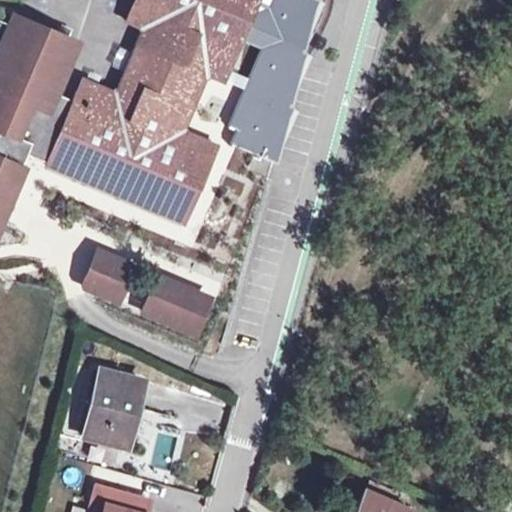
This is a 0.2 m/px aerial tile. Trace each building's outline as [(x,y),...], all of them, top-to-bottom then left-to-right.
[(133,0),(125,21),(142,28),(113,95),(80,80),(69,104),(48,95),(70,41),(51,33),(48,38),(31,31),(33,26),(13,17),(0,48),(0,206),(23,153),(46,162),(45,166),(179,223),(211,146),(190,137),(169,128),(175,114),(183,117),(203,75),(219,82),(221,78),(238,40),(259,48),(242,87),(237,101),(226,126),(234,130),(228,144),(269,162),(275,141),(280,126),(301,54),(290,49),(310,0),(133,0)] [(242,87),(221,78),(219,82),(203,75),(183,117),(175,114),(169,128),(190,137),(211,90),(237,101),(242,87)] [(128,267),(94,253),(80,287),(114,301),(128,267)] [(204,299),(153,277),(139,312),(190,333),(204,299)] [(141,382),(97,371),(80,437),(124,447),(141,382)] [(366,482),(363,490),(392,503),(396,495),(366,482)] [(88,511),(144,511),(148,502),(95,487),(88,511)] [(392,503),(363,490),(353,511),(407,511),(408,510),(392,503)]
